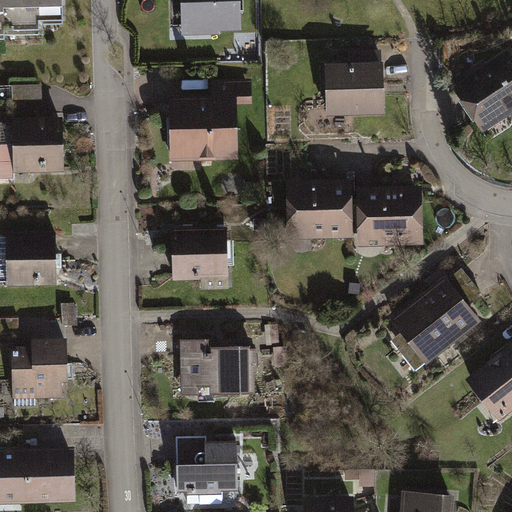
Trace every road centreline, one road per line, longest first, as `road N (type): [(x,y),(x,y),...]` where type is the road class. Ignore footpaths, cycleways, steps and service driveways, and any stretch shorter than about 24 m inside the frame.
road 1 (residential): [(127,511),(108,0)]
road 2 (residential): [(511,207),(465,185),(444,162),(429,121),(421,43)]
